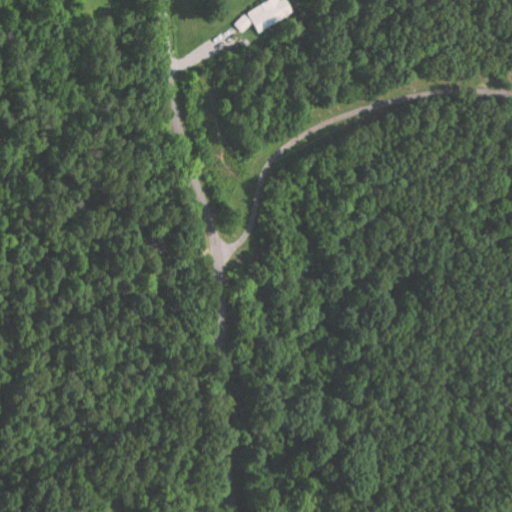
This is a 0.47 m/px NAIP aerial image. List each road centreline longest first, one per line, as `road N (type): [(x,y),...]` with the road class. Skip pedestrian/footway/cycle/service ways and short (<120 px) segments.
road 1 (residential): [(236,511),(220,273),(172,91),(163,0)]
road 2 (residential): [(84,511),(121,469),(231,445)]
